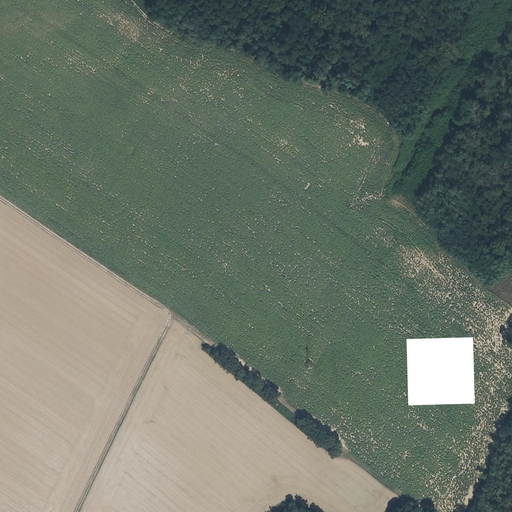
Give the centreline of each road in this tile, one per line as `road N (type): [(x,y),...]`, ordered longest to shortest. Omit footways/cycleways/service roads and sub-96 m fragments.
road 1 (track): [(0,197),(169,311),(76,511)]
road 2 (track): [(169,311),(337,444)]
